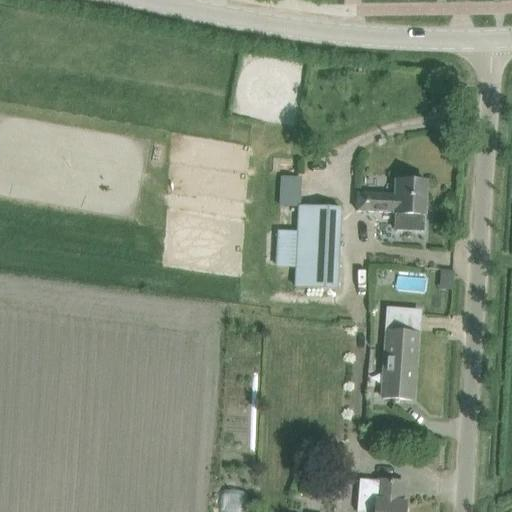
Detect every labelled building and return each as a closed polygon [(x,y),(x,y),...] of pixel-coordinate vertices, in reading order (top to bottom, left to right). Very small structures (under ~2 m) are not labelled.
[(357,212),(394,214),(394,230),(423,232),(424,216),(425,216),(427,183),(396,181),(395,196),(358,194),(357,212)] [(278,231),(276,268),(296,269),(295,288),(337,290),(341,210),(299,208),(298,233),(278,231)] [(382,399),(393,400),(413,401),(419,313),(399,312),(387,311),(382,399)] [(404,424),(396,431),(403,439),(411,431),(404,424)] [(356,511),(375,511),(377,501),(378,482),(359,480),(356,511)] [(404,484),(378,482),(377,501),(402,503),(404,484)] [(250,511),(252,495),(221,493),(219,511),(250,511)] [(377,501),(375,511),(404,511),(406,504),(402,503),(377,501)]
